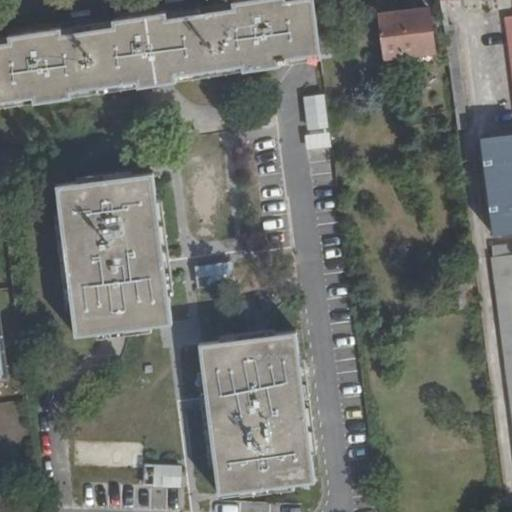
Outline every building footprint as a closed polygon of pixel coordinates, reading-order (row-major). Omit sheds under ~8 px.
[(0,87),(29,84),(30,92),(66,87),(64,78),(131,68),(132,77),(170,71),(170,62),(238,52),(239,61),(273,56),(272,47),(316,41),(310,0),(284,4),(283,0),(271,0),(231,7),(232,13),(163,22),(163,17),(110,24),(111,30),(59,38),(58,33),(9,40),(10,48),(0,49),(0,87)] [(231,7),(163,17),(163,22),(232,13),(231,7)] [(425,7),(377,13),(384,65),(403,63),(403,53),(431,50),(425,7)] [(511,133),(480,138),(492,233),(511,231),(511,16),(502,17),(511,92),(511,133)] [(110,24),(58,33),(59,38),(111,30),(110,24)] [(455,24),(443,26),(453,102),(457,129),(469,127),(455,24)] [(0,41),(0,49),(10,48),(9,40),(0,41)] [(272,47),(273,56),(299,51),(317,49),(316,41),(272,47)] [(170,62),(170,71),(239,61),(238,52),(170,62)] [(64,78),(66,87),(132,77),(131,68),(64,78)] [(29,84),(0,87),(0,96),(30,92),(29,84)] [(323,94),(304,94),(304,128),(314,128),(314,139),(327,139),(327,133),(323,133),(323,94)] [(308,149),(331,144),(327,129),(304,135),(308,149)] [(146,169),(52,182),(70,331),(165,319),(146,169)] [(511,242),(489,246),(511,430),(511,242)] [(233,281),(230,259),(192,265),(195,287),(233,281)] [(291,328),(196,340),(215,490),(311,479),(291,328)] [(141,462),(141,485),(180,486),(180,463),(141,462)]
